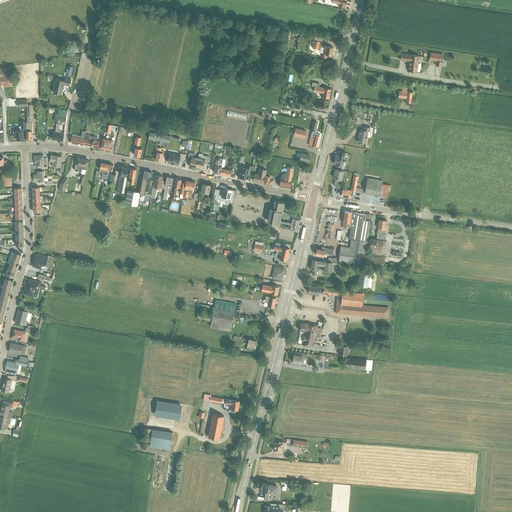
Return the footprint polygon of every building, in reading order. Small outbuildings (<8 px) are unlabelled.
[(323,53),(322,57),(327,58),(328,54),(331,55),(333,47),(324,46),(322,53),(323,53)] [(417,73),(420,57),(401,53),(400,60),(410,61),(408,71),(417,73)] [(431,53),(430,60),(437,61),(442,62),(442,63),(443,60),(442,60),(443,54),(431,53)] [(9,67),(0,68),(0,86),(13,85),(12,73),(11,73),(11,69),(14,69),(13,66),(9,66),(9,67)] [(56,93),(61,94),(63,85),(70,86),(71,79),(65,78),(65,79),(62,79),(62,80),(56,79),(55,80),(54,82),(55,83),(54,87),(53,92),(55,93),(56,94),(56,93)] [(329,98),(330,89),(318,87),(319,83),(313,82),(312,86),(315,86),(314,91),(322,93),(322,97),(329,98)] [(412,92),(407,91),(408,88),(402,87),(402,90),(399,90),(398,97),(406,98),(405,102),(411,103),(412,92)] [(323,108),(324,102),(316,100),(316,99),(311,98),(311,102),(315,103),(315,106),(316,106),(316,107),(318,108),(319,107),(323,108)] [(53,132),(53,136),(55,137),(54,139),(63,140),(63,139),(64,133),(61,133),(61,131),(58,130),(60,123),(65,124),(65,119),(66,115),(56,114),(55,117),(57,118),(56,130),(55,132),(53,132)] [(360,130),(357,142),(365,143),(367,136),(369,137),(370,132),(369,131),(370,128),(364,127),(363,131),(360,130)] [(296,128),(294,135),(304,138),(306,130),(296,128)] [(23,130),(16,131),(14,131),(14,136),(16,135),(16,139),(23,139),(23,130)] [(310,137),(308,144),(316,146),(320,134),(314,133),(314,131),(312,130),(310,137)] [(150,132),(148,138),(153,139),(153,141),(157,142),(157,140),(160,140),(159,144),(164,145),(163,148),(168,149),(169,142),(170,135),(165,134),(150,132)] [(73,134),(71,142),(82,145),(83,144),(84,139),(84,136),(85,135),(82,134),(82,136),(73,134)] [(84,139),(83,144),(91,146),(99,147),(100,141),(96,140),(97,137),(90,135),(89,140),(84,139)] [(134,155),(140,156),(142,149),(138,148),(141,138),(135,136),(134,144),(136,145),(135,148),(134,155)] [(112,146),(113,140),(103,138),(101,148),(111,150),(112,146)] [(162,161),(164,151),(161,150),(161,148),(157,147),(154,159),(156,159),(162,161)] [(343,166),(346,153),(339,151),(338,155),(336,155),(334,164),(343,166)] [(180,156),(169,154),(168,162),(178,165),(179,161),(183,162),(185,154),(180,153),(180,156)] [(189,153),(187,160),(191,161),(189,167),(192,168),(196,169),(198,158),(194,157),(195,154),(189,153)] [(198,158),(196,169),(200,170),(200,169),(202,170),(204,164),(207,164),(209,157),(202,156),(203,154),(199,153),(198,158)] [(300,156),(299,159),(301,160),(301,161),(304,161),(304,160),(308,161),(310,155),(301,153),(300,153),(300,155),(300,156)] [(47,167),(47,164),(46,158),(43,158),(43,155),(34,156),(35,162),(36,162),(36,167),(47,167)] [(63,172),(65,164),(61,163),(62,157),(51,155),(50,161),(53,162),(52,166),(60,167),(59,172),(63,172)] [(230,175),(231,170),(224,168),(226,157),(222,156),(222,159),(222,162),(221,167),(221,168),(220,173),(230,175)] [(88,160),(77,158),(74,170),(82,172),(81,174),(85,175),(86,170),(88,160)] [(222,162),(222,159),(217,158),(214,172),(220,174),(220,173),(221,168),(221,167),(222,162)] [(113,165),(107,164),(104,178),(107,179),(109,170),(112,171),(113,165)] [(240,166),(238,177),(246,179),(247,174),(250,175),(252,166),(247,165),(246,167),(240,166)] [(120,192),(124,193),(129,168),(122,167),(121,171),(120,174),(121,174),(121,175),(123,175),(120,192)] [(280,179),(279,186),(290,188),(291,181),(293,168),(287,167),(286,173),(285,173),(281,176),(280,179)] [(254,173),(253,181),(257,181),(263,183),(264,180),(266,170),(259,168),(258,174),(254,173)] [(339,188),(343,171),(335,170),(333,178),(337,179),(337,180),(335,180),(334,186),(335,186),(335,187),(339,188)] [(46,184),(52,184),(52,180),(48,180),(48,177),(44,177),(44,171),(37,171),(37,174),(34,174),(34,181),(37,180),(37,181),(44,181),(44,180),(46,180),(46,184)] [(144,171),(138,204),(143,205),(143,201),(149,202),(150,196),(151,196),(152,193),(154,183),(154,181),(150,180),(148,192),(145,192),(147,180),(149,180),(150,176),(152,176),(153,173),(144,171)] [(347,190),(343,189),(341,195),(350,197),(350,194),(352,195),(353,191),(362,192),(363,188),(356,187),(358,176),(358,173),(354,172),(351,190),(347,189),(347,190)] [(2,173),(3,186),(12,186),(11,175),(7,175),(7,173),(2,173)] [(151,197),(155,197),(157,187),(161,188),(165,189),(166,181),(162,180),(163,176),(156,175),(155,183),(154,183),(152,193),(151,197)] [(266,176),(264,183),(272,185),(273,180),(269,180),(270,177),(266,176)] [(165,189),(163,199),(167,199),(168,190),(171,190),(172,186),(173,178),(167,177),(166,181),(165,189)] [(184,190),(185,183),(181,182),(181,180),(180,179),(178,178),(178,179),(175,178),(173,188),(172,192),(171,197),(174,197),(175,194),(177,187),(181,188),(180,193),(184,194),(184,190)] [(387,197),(389,185),(382,184),(382,180),(367,178),(365,193),(387,197)] [(184,190),(183,196),(187,197),(188,193),(192,193),(193,189),(194,189),(195,182),(186,181),(185,183),(184,190)] [(67,184),(60,182),(59,190),(65,191),(67,184)] [(208,193),(210,185),(203,184),(201,192),(202,192),(200,200),(202,201),(204,192),(208,193)] [(217,199),(216,202),(219,203),(220,200),(230,202),(232,190),(225,188),(225,191),(219,189),(217,199)] [(137,206),(140,192),(127,190),(125,204),(137,206)] [(113,194),(113,202),(122,202),(123,194),(113,194)] [(270,207),(268,221),(272,222),(272,223),(280,225),(280,223),(289,224),(288,228),(298,231),(299,225),(300,226),(301,221),(300,221),(301,217),(302,212),(292,209),(291,213),(283,211),(284,203),(279,202),(279,201),(275,200),(273,208),(270,207)] [(41,205),(33,206),(33,212),(40,211),(40,215),(47,214),(47,213),(47,210),(47,209),(43,209),(43,207),(41,208),(41,205)] [(353,228),(350,247),(340,246),(338,261),(363,264),(365,254),(370,220),(365,220),(366,214),(345,211),(344,218),(343,217),(342,222),(343,222),(343,225),(347,226),(351,226),(351,228),(353,228)] [(334,231),(335,217),(327,216),(326,220),(329,220),(328,230),(334,231)] [(381,255),(386,225),(385,225),(386,221),(379,220),(376,239),(371,238),(369,248),(371,248),(370,254),(381,255)] [(255,243),(253,250),(262,252),(263,245),(263,242),(255,241),(255,243)] [(286,260),(289,248),(286,247),(287,245),(275,242),(275,245),(274,245),(273,249),(277,250),(275,257),(286,260)] [(332,254),(333,249),(321,246),(320,249),(316,248),(315,254),(323,256),(324,252),(332,254)] [(14,252),(12,258),(19,260),(21,254),(14,252)] [(37,253),(32,266),(40,269),(41,265),(42,265),(43,264),(49,266),(53,256),(49,255),(48,257),(37,253)] [(12,258),(10,263),(17,266),(19,260),(12,258)] [(330,271),(331,262),(328,262),(312,260),(311,269),(313,269),(312,273),(316,274),(317,265),(324,266),(323,270),(330,271)] [(17,266),(10,263),(8,269),(15,272),(17,266)] [(273,273),(272,278),(281,280),(284,269),(275,267),(274,269),(273,269),(273,271),(274,271),(273,273)] [(15,272),(8,269),(6,275),(13,277),(15,272)] [(373,272),(360,270),(358,286),(371,288),(373,272)] [(5,278),(4,284),(11,286),(13,279),(5,278)] [(25,289),(24,293),(33,296),(37,297),(38,294),(40,286),(36,285),(37,281),(29,279),(26,289),(25,289)] [(277,294),(278,286),(272,285),(272,286),(262,284),(261,289),(260,288),(261,287),(257,287),(256,289),(271,292),(270,293),(277,294)] [(324,288),(309,286),(308,292),(319,294),(319,291),(337,295),(336,312),(387,316),(387,308),(363,305),(363,301),(361,301),(362,293),(324,287),(324,288)] [(264,299),(263,302),(264,302),(264,304),(267,305),(267,306),(274,308),(276,298),(269,296),(269,297),(266,296),(265,300),(264,299)] [(215,300),(214,308),(234,312),(236,303),(215,300)] [(18,309),(15,322),(27,325),(28,321),(29,321),(31,313),(28,312),(18,309)] [(211,321),(213,314),(197,312),(196,319),(211,321)] [(231,325),(211,321),(210,327),(230,331),(231,325)] [(313,346),(315,337),(319,338),(321,328),(317,327),(317,325),(307,323),(306,324),(301,323),(299,331),(305,332),(302,343),(313,346)] [(24,342),(26,332),(26,331),(13,329),(12,337),(19,338),(18,340),(24,342)] [(243,337),(243,340),(248,342),(247,345),(246,349),(252,351),(253,347),(255,347),(256,341),(243,337)] [(11,343),(9,352),(21,354),(21,352),(25,353),(27,346),(11,343)] [(348,347),(340,346),(339,354),(347,355),(348,347)] [(293,355),(293,362),(303,363),(304,359),(306,359),(306,354),(296,353),(296,355),(293,355)] [(372,361),(346,358),(345,368),(371,371),(372,361)] [(27,365),(28,361),(19,359),(16,359),(15,362),(7,360),(5,371),(17,373),(19,364),(27,365)] [(4,378),(1,390),(9,392),(10,388),(13,389),(15,381),(16,381),(17,376),(13,375),(13,376),(8,375),(7,379),(4,378)] [(223,398),(211,396),(211,395),(205,394),(204,400),(210,401),(222,403),(223,398)] [(234,412),(234,409),(238,410),(239,401),(224,398),(224,403),(232,404),(230,411),(234,412)] [(2,403),(0,411),(0,415),(11,417),(12,412),(9,412),(10,405),(12,406),(13,402),(3,400),(3,404),(2,403)] [(158,418),(182,420),(184,405),(159,402),(158,418)] [(224,416),(212,414),(208,437),(219,439),(224,416)] [(0,415),(0,431),(10,433),(11,429),(6,428),(7,423),(10,424),(11,417),(0,415)] [(174,433),(154,431),(152,449),(172,451),(174,433)] [(307,442),(293,439),(292,446),(306,448),(307,442)] [(283,451),(285,442),(278,441),(278,442),(275,442),(273,450),(283,451)] [(160,469),(160,466),(164,466),(165,455),(157,455),(156,469),(160,469)] [(261,483),(260,489),(266,490),(265,491),(266,492),(271,492),(270,492),(271,491),(276,492),(277,486),(274,485),(275,484),(270,483),(270,484),(269,483),(267,483),(267,484),(261,483)]
